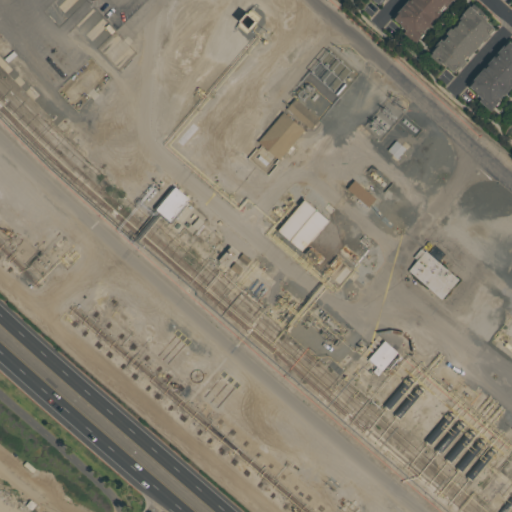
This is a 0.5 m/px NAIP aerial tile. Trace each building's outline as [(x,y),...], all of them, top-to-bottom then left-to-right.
[(391,19),(407,0),(451,0),(414,43),(402,33),(404,31),(391,19)] [(446,68),(440,63),(439,65),(429,57),(432,53),(431,51),(468,8),(493,30),(452,76),(444,69),(446,68)] [(466,87),(507,41),(511,45),(511,86),(490,111),(479,101),(480,99),(466,87)] [(12,51),(15,54),(6,62),(3,59),(12,51)] [(299,99),(323,121),(315,129),(291,107),(299,99)] [(288,110),(310,130),(282,160),(261,140),(288,110)] [(400,140),(408,148),(398,158),(390,151),(400,140)] [(361,182),(381,200),(374,207),(354,189),(361,182)] [(184,185),(198,197),(175,221),(162,209),(184,185)] [(312,199),(323,209),(297,238),(285,228),(312,199)] [(327,209),(337,219),(309,249),(299,240),(327,209)] [(199,216),(204,220),(197,229),(191,225),(199,216)] [(232,244),(240,252),(228,266),(219,258),(232,244)] [(429,249),(464,281),(444,302),(410,270),(429,249)] [(243,252),(251,258),(246,264),(238,257),(243,252)] [(235,261),(242,267),(238,272),(230,266),(235,261)] [(308,299),(348,332),(337,346),(300,316),(294,323),(272,305),(285,290),(303,304),(308,299)] [(391,340),(404,353),(382,376),(369,364),(391,340)] [(408,376),(414,380),(390,410),(384,405),(408,376)] [(419,383),(424,388),(400,418),(394,413),(419,383)] [(449,411),(455,416),(430,445),(425,440),(449,411)] [(460,420),(465,424),(441,454),(435,449),(460,420)] [(469,429),(474,433),(450,463),(444,458),(469,429)] [(481,437),(487,442),(462,471),(457,466),(481,437)] [(491,445),(496,450),(472,480),(466,475),(491,445)] [(498,511),(511,496),(511,503),(505,511),(498,511)] [(34,511),(29,507),(34,502),(39,507),(34,511)]
